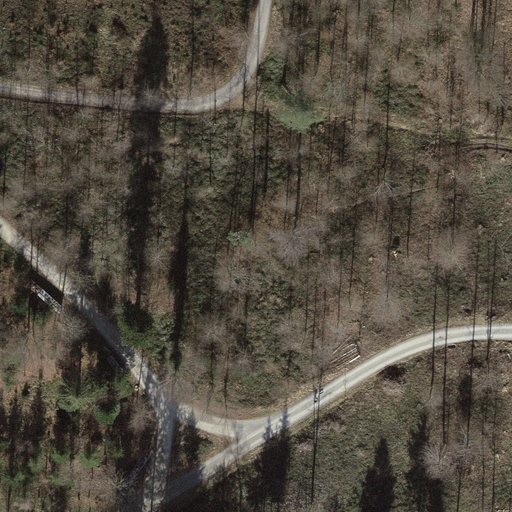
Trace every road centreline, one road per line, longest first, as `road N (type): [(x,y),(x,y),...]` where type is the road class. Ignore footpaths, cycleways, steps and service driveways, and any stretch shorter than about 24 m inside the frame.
road 1 (track): [(137,511),(165,452),(163,405),(203,424),(266,428),(400,353),(511,331)]
road 2 (track): [(266,0),(252,67),(231,98),(175,106),(0,87)]
road 3 (track): [(0,226),(86,296),(163,405)]
road 4 (track): [(147,504),(266,428)]
